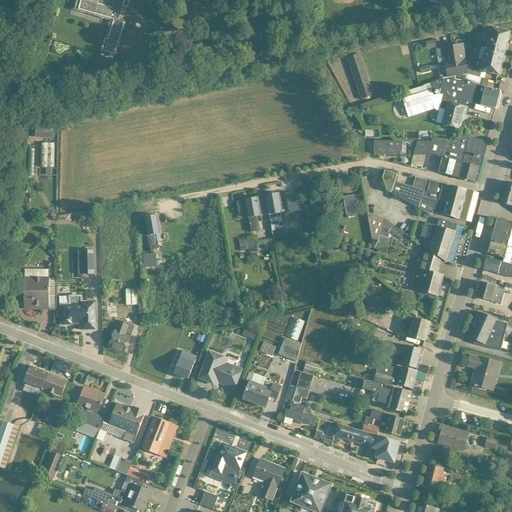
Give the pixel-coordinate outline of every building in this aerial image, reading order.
[(75,0),(73,9),(110,20),(102,50),(116,54),(125,21),(120,20),(125,5),(130,6),(131,0),(75,0)] [(491,28),(485,51),(506,56),(511,33),(491,28)] [(356,51),(344,56),(359,94),(371,90),(356,51)] [(480,72),(500,78),(506,56),(485,51),(480,72)] [(422,59),(423,68),(433,67),(432,58),(422,59)] [(480,105),(495,110),(500,92),(485,87),(480,105)] [(443,124),(461,129),(467,107),(448,103),(443,124)] [(367,121),(367,131),(380,130),(380,120),(367,121)] [(55,125),(36,124),(35,139),(54,139),(55,125)] [(418,132),(417,146),(443,150),(445,135),(418,132)] [(456,162),(481,169),(487,145),(463,138),(456,162)] [(405,140),(374,141),(374,158),(405,157),(405,140)] [(54,143),(41,143),(42,169),(55,168),(54,143)] [(452,177),(477,184),(481,169),(456,162),(452,177)] [(501,203),(511,205),(511,184),(506,183),(501,203)] [(442,215),(467,222),(474,192),(450,186),(442,215)] [(270,215),(282,213),(278,194),(266,196),(270,215)] [(262,216),(259,197),(236,201),(240,217),(247,216),(250,233),(260,231),(258,217),(262,216)] [(374,213),(375,242),(392,242),(390,212),(374,213)] [(157,213),(141,215),(144,244),(160,242),(157,213)] [(428,250),(447,262),(458,225),(438,219),(428,250)] [(494,231),(511,236),(511,230),(511,222),(497,219),(494,231)] [(264,233),(267,243),(273,241),(270,231),(264,233)] [(494,231),(491,243),(508,247),(511,236),(494,231)] [(81,269),(97,269),(96,243),(81,243),(81,269)] [(160,243),(152,243),(152,260),(161,260),(160,243)] [(488,255),(505,260),(508,247),(491,243),(488,255)] [(483,271),(511,278),(511,264),(487,258),(483,271)] [(410,289),(439,298),(445,276),(416,268),(410,289)] [(23,309),(50,310),(50,278),(23,278),(23,309)] [(475,299),(501,305),(505,289),(479,283),(475,299)] [(139,284),(124,284),(125,300),(139,299),(139,284)] [(83,331),(96,331),(96,303),(62,304),(62,326),(72,326),(71,323),(83,323),(83,331)] [(295,332),(304,332),(305,313),(296,313),(295,332)] [(480,313),(474,326),(491,333),(504,337),(507,323),(496,321),(480,313)] [(407,337),(426,343),(431,323),(412,318),(407,337)] [(106,349),(124,356),(135,328),(117,321),(106,349)] [(468,341),(501,350),(504,337),(491,333),(474,326),(468,341)] [(298,344),(272,336),(269,345),(276,347),(274,353),(293,359),(298,344)] [(406,347),(403,356),(422,361),(424,352),(406,347)] [(174,375),(188,381),(198,357),(183,351),(174,375)] [(217,384),(234,391),(243,370),(228,364),(229,360),(210,352),(198,379),(215,387),(217,384)] [(471,387),(494,393),(502,364),(470,355),(467,368),(475,370),(471,387)] [(400,366),(419,371),(422,361),(403,356),(400,366)] [(302,391),(307,393),(318,360),(307,357),(305,365),(297,362),(285,401),(298,405),(302,391)] [(43,390),(49,374),(30,366),(24,383),(26,383),(23,391),(38,397),(41,389),(43,390)] [(401,368),(399,376),(417,381),(419,374),(401,368)] [(62,397),(67,382),(68,381),(49,374),(43,390),(42,391),(61,398),(62,397)] [(396,385),(414,390),(417,381),(399,376),(396,385)] [(356,388),(357,378),(347,377),(347,388),(356,388)] [(242,401),(265,410),(273,390),(250,381),(242,401)] [(97,439),(106,415),(99,412),(105,396),(85,388),(78,405),(88,409),(86,414),(83,413),(80,422),(79,422),(75,431),(97,439)] [(395,389),(392,398),(410,403),(413,394),(395,389)] [(389,409),(407,415),(410,403),(392,398),(389,409)] [(106,415),(97,439),(103,442),(106,434),(123,441),(123,439),(134,444),(146,412),(134,407),(133,410),(117,404),(112,418),(106,415)] [(367,429),(399,438),(405,419),(372,410),(367,429)] [(142,448),(166,457),(178,426),(154,417),(142,448)] [(0,420),(0,453),(8,423),(0,420)] [(333,436),(371,448),(375,435),(337,423),(333,436)] [(435,443),(465,450),(469,432),(440,424),(435,443)] [(369,459),(394,466),(401,443),(376,436),(369,459)] [(481,436),(479,446),(493,449),(495,439),(481,436)] [(209,474),(220,478),(227,463),(240,469),(247,451),(223,441),(209,474)] [(488,450),(483,466),(490,468),(495,452),(488,450)] [(45,452),(38,472),(47,476),(55,455),(45,452)] [(131,467),(133,463),(115,456),(110,468),(116,471),(116,472),(127,476),(131,467)] [(258,495),(272,500),(285,467),(260,457),(252,477),(264,481),(258,495)] [(423,486),(440,490),(445,467),(428,464),(423,486)] [(128,476),(148,484),(152,476),(131,467),(127,476),(128,476)] [(291,501),(318,511),(320,511),(332,483),(303,471),(291,501)] [(149,485),(148,484),(128,476),(125,483),(125,482),(121,492),(115,490),(113,495),(95,488),(94,492),(86,488),(84,494),(98,500),(117,508),(124,511),(127,511),(129,511),(131,507),(142,511),(143,511),(147,502),(150,503),(151,500),(148,499),(151,492),(147,490),(149,485)] [(204,504),(215,508),(220,493),(209,489),(204,504)] [(346,493),(340,511),(374,511),(377,502),(346,493)] [(102,511),(115,511),(117,508),(98,500),(95,508),(101,511),(102,511)] [(419,502),(416,511),(434,511),(436,507),(419,502)]
